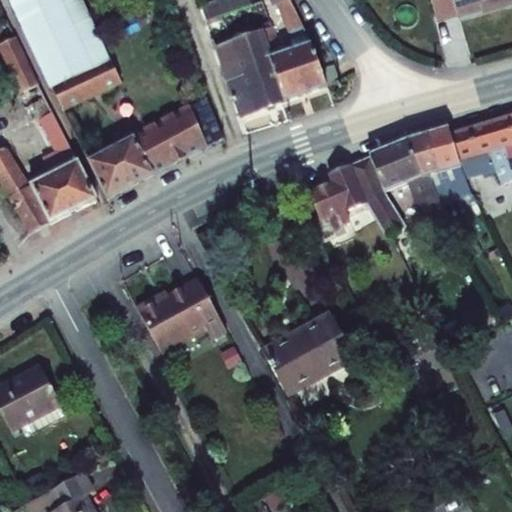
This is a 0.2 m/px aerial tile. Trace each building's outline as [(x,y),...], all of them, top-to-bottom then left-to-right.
[(5,0),(4,1),(41,76),(101,47),(76,0),(5,0)] [(242,0),(218,0),(196,9),(233,111),(280,94),(252,25),(251,21),(242,0)] [(263,21),(252,25),(280,94),(322,78),(305,32),(288,0),(276,0),(296,35),(274,46),(263,21)] [(508,2),(510,6),(511,5),(511,0),(433,0),(440,20),(459,14),(484,8),(508,2)] [(142,28),(101,47),(41,76),(53,100),(154,52),(142,28)] [(32,80),(9,30),(0,34),(0,56),(16,90),(32,80)] [(67,129),(100,194),(200,141),(180,100),(90,146),(80,124),(67,129)] [(0,145),(0,182),(30,232),(90,195),(44,102),(32,109),(57,156),(22,180),(1,145),(0,145)] [(511,129),(511,130),(511,132),(511,143),(503,146),(508,161),(511,160),(511,129)] [(429,135),(456,201),(474,195),(468,181),(462,167),(453,147),(446,130),(429,135)] [(511,143),(511,132),(511,130),(453,147),(462,167),(494,159),(495,163),(505,186),(511,183),(511,173),(508,161),(503,146),(511,143)] [(456,201),(429,135),(407,140),(408,144),(421,177),(427,175),(450,228),(462,248),(464,247),(442,206),(456,201)] [(427,175),(421,177),(408,144),(378,161),(380,169),(355,181),(369,217),(376,215),(395,249),(412,241),(390,204),(419,193),(423,193),(426,199),(422,201),(433,219),(427,223),(446,256),(462,248),(450,228),(427,175)] [(468,181),(498,172),(495,163),(494,159),(462,167),(468,181)] [(369,217),(355,181),(336,191),(338,196),(314,207),(330,244),(339,239),(345,250),(353,247),(348,235),(373,224),(369,217)] [(134,306),(161,354),(215,326),(220,336),(235,329),(207,276),(167,297),(158,301),(155,296),(134,306)] [(164,291),(155,296),(158,301),(167,297),(164,291)] [(268,349),(293,397),(364,360),(340,311),(268,349)] [(35,367),(0,388),(0,416),(8,430),(19,424),(22,430),(29,432),(61,413),(55,402),(56,402),(35,367)] [(511,498),(511,457),(509,451),(480,467),(502,505),(511,498)] [(23,511),(89,511),(81,497),(89,492),(79,473),(28,503),(21,507),(23,511)]
